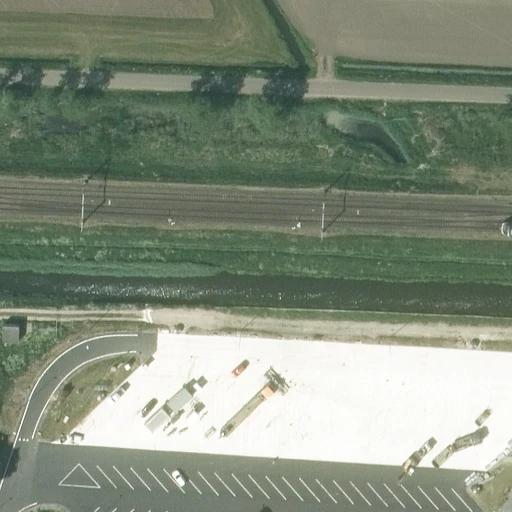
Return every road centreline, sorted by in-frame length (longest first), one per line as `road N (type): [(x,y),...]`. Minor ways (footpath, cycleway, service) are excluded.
road 1 (track): [(511,267),(0,244)]
road 2 (unclassified): [(511,95),(0,74)]
road 3 (track): [(511,335),(0,315)]
